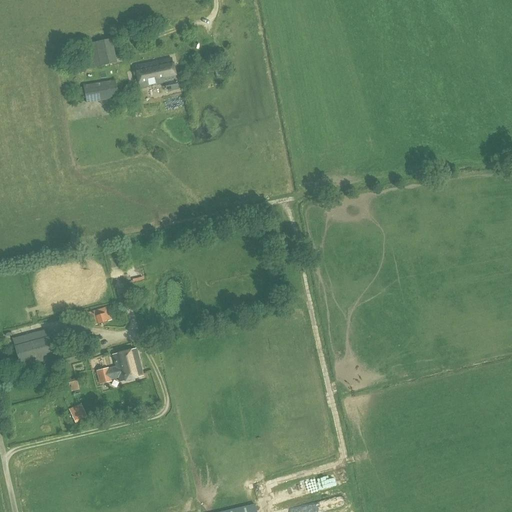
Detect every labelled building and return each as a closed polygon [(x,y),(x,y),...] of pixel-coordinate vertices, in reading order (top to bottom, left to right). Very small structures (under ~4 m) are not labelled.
[(85,53),(88,69),(117,63),(112,39),(90,43),(92,51),(85,53)] [(165,83),(166,91),(178,88),(172,58),(135,66),(140,88),(165,83)] [(206,66),(207,72),(219,70),(218,64),(206,66)] [(84,85),(86,103),(118,98),(115,79),(84,85)] [(298,272),(291,274),(293,285),(300,283),(298,272)] [(89,312),(93,325),(111,320),(107,307),(89,312)] [(14,346),(22,370),(56,361),(49,336),(14,346)] [(119,382),(143,375),(136,349),(113,355),(116,367),(108,369),(108,368),(97,371),(100,384),(111,381),(111,379),(118,377),(119,382)] [(60,383),(62,393),(79,389),(76,378),(60,383)] [(71,413),(75,422),(87,417),(82,407),(71,413)] [(306,484),(274,496),(277,505),(303,495),(301,489),(307,487),(306,484)] [(350,511),(357,507),(352,498),(345,503),(350,511)]
